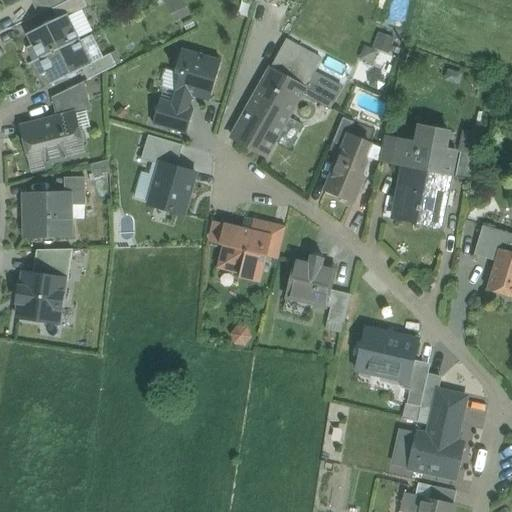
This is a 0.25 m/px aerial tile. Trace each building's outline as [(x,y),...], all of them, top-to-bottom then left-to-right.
[(30,0),(38,16),(52,9),(71,0),(70,0),(30,0)] [(71,0),(52,9),(58,20),(67,16),(67,17),(87,8),(83,0),(71,0)] [(185,5),(182,0),(172,0),(166,3),(170,12),(185,5)] [(280,15),(284,0),(265,0),(263,9),(280,15)] [(187,10),(175,17),(178,24),(191,18),(187,10)] [(58,20),(27,35),(32,46),(27,49),(34,63),(79,41),(67,17),(67,16),(58,20)] [(391,53),(397,37),(379,31),(374,47),(391,53)] [(79,41),(34,63),(41,77),(46,75),(51,86),(83,71),(91,66),(91,65),(79,41)] [(319,61),(286,43),(268,76),(301,94),(319,61)] [(364,46),(360,60),(387,67),(390,53),(364,46)] [(221,62),(182,51),(175,73),(180,75),(175,92),(176,92),(172,104),(189,109),(192,97),(209,102),(221,62)] [(110,55),(91,65),(91,66),(83,71),(88,81),(116,67),(110,55)] [(301,94),(268,76),(233,138),(266,156),(301,94)] [(84,83),(52,99),(57,119),(74,115),(91,111),(84,83)] [(172,104),(160,101),(153,125),(186,135),(193,110),(172,104)] [(57,119),(22,128),(32,169),(85,155),(74,115),(57,119)] [(343,119),(329,151),(340,156),(348,136),(349,137),(354,123),(343,119)] [(420,126),(417,144),(397,140),(392,166),(404,168),(451,177),(456,152),(439,148),(443,131),(420,126)] [(474,156),(478,135),(465,132),(460,154),(474,156)] [(340,156),(325,192),(337,197),(340,202),(345,205),(351,202),(353,203),(354,202),(363,178),(362,174),(367,164),(365,158),(370,145),(349,137),(348,136),(340,156)] [(382,150),(370,145),(365,158),(379,163),(382,150)] [(474,156),(460,154),(455,179),(469,182),(474,156)] [(195,175),(160,165),(148,205),(184,216),(195,175)] [(451,177),(404,168),(402,173),(393,219),(440,228),(451,177)] [(86,206),(85,178),(64,179),(65,196),(68,195),(68,206),(86,206)] [(65,196),(26,196),(27,238),(42,237),(42,236),(54,236),(54,237),(69,237),(68,206),(68,195),(65,196)] [(251,232),(224,225),(219,246),(223,247),(217,269),(240,275),(239,279),(260,284),(267,257),(274,226),(254,221),(251,232)] [(274,226),(267,257),(278,260),(285,228),(274,226)] [(495,263),(504,234),(483,227),(474,256),(495,263)] [(511,236),(504,234),(499,250),(511,254),(511,236)] [(58,271),(58,268),(73,268),(73,250),(36,250),(35,271),(58,271)] [(487,291),(511,298),(511,254),(499,250),(495,263),(487,291)] [(335,270),(295,261),(286,296),(327,306),(335,270)] [(19,319),(69,323),(73,274),(22,271),(19,319)] [(418,342),(365,329),(355,370),(402,381),(400,390),(411,392),(416,369),(412,367),(418,342)] [(429,371),(416,369),(411,392),(408,405),(420,408),(428,375),(429,371)] [(428,375),(420,408),(434,412),(438,392),(442,378),(428,375)] [(465,398),(438,392),(434,412),(430,427),(457,433),(465,398)] [(420,408),(408,405),(404,421),(417,423),(420,408)] [(344,421),(340,412),(331,416),(335,425),(344,421)] [(457,433),(430,427),(428,437),(417,434),(409,469),(455,480),(463,445),(455,443),(457,433)] [(409,469),(417,434),(399,430),(391,465),(409,469)] [(431,487),(418,484),(415,496),(422,498),(429,499),(431,487)] [(456,493),(431,487),(429,499),(453,505),(456,493)] [(415,496),(404,494),(399,511),(419,511),(422,498),(415,496)] [(429,499),(422,498),(419,511),(451,511),(453,505),(429,499)]
